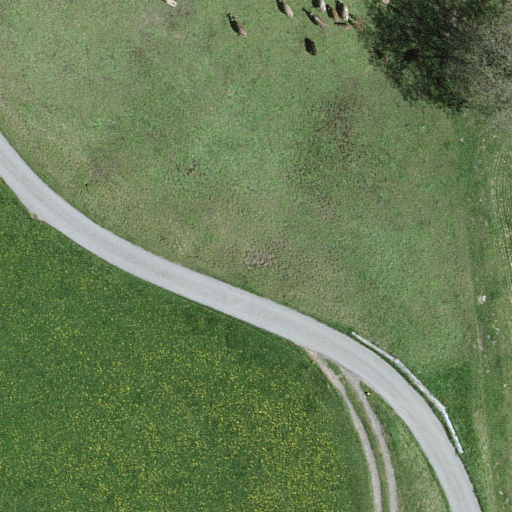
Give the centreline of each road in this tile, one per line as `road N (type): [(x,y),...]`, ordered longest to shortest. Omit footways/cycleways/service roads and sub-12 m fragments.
road 1 (track): [(465,511),(433,441),(376,374),(319,337),(119,253),(48,207),(0,156)]
road 2 (track): [(319,337),(365,420),(387,511)]
